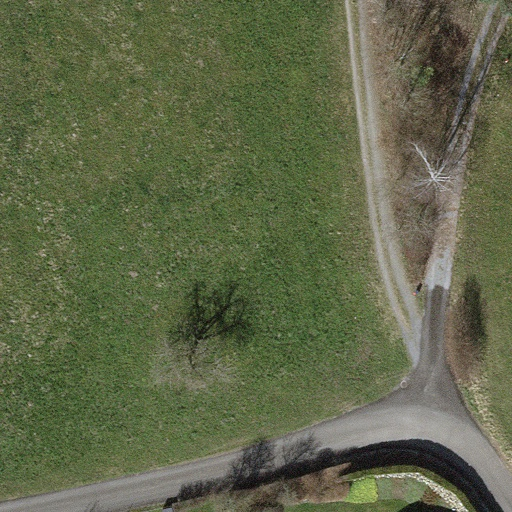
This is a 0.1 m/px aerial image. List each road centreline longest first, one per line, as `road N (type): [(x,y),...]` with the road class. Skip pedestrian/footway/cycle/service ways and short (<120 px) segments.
road 1 (residential): [(511,509),(446,406),(256,463),(34,511)]
road 2 (track): [(446,406),(395,292),(353,0)]
road 3 (track): [(431,378),(458,148),(503,0)]
